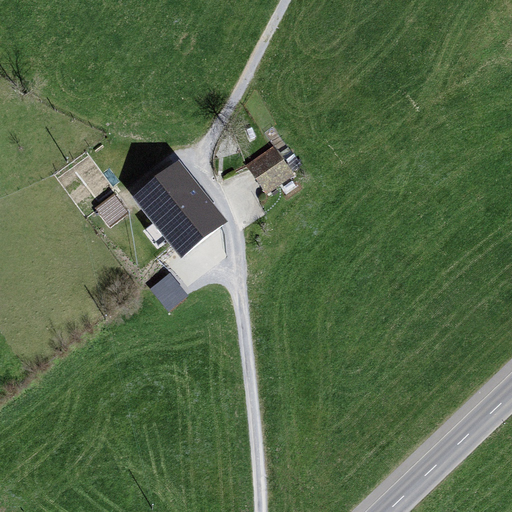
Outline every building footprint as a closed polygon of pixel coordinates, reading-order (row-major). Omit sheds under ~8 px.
[(299,180),(259,116),(230,134),(270,199),(299,180)] [(177,168),(160,182),(206,240),(223,226),(177,168)] [(160,182),(142,196),(187,254),(206,240),(160,182)] [(133,214),(121,196),(101,209),(113,227),(133,214)] [(192,302),(175,280),(152,297),(169,319),(192,302)]
